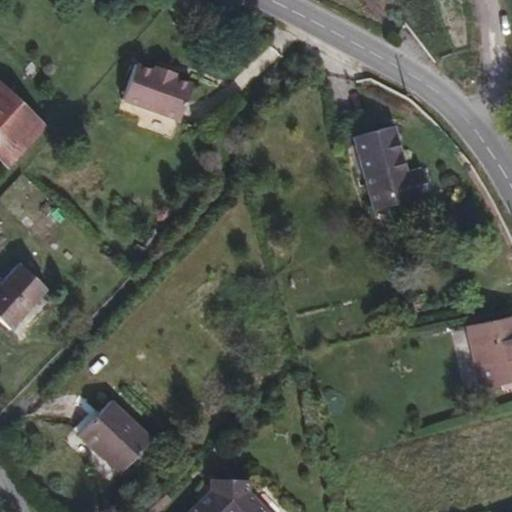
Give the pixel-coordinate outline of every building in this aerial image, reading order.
[(174,122),(188,87),(172,80),(173,74),(152,66),(150,71),(133,64),(119,100),(174,122)] [(39,126),(0,88),(0,158),(4,162),(39,126)] [(401,120),(349,133),(369,209),(420,196),(401,120)] [(0,320),(9,328),(44,290),(15,264),(0,280),(0,320)] [(511,373),(511,316),(511,313),(466,324),(480,381),(511,373)] [(116,471),(147,436),(105,398),(74,433),(116,471)] [(270,511),(246,487),(247,476),(209,478),(210,490),(186,511),(270,511)]
